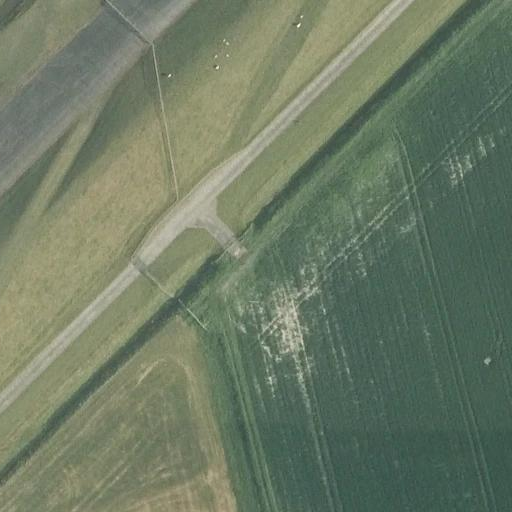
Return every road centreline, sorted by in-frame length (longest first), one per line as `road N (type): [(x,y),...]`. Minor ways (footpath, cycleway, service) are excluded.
road 1 (track): [(0,276),(108,69)]
road 2 (track): [(217,179),(318,0)]
